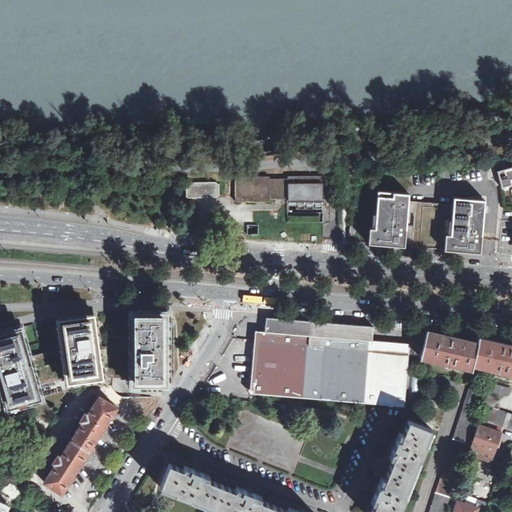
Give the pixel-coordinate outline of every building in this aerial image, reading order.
[(511,168),(500,171),(504,187),(511,185),(511,168)] [(235,177),(235,202),(270,201),(270,199),(288,199),(288,201),(323,200),(323,176),(314,176),(297,176),(287,176),(287,179),(269,179),(269,177),(235,177)] [(191,177),(191,195),(224,195),(223,177),(207,177),(191,177)] [(487,199),(457,197),(456,204),(410,199),(411,192),(382,189),(377,241),(394,243),(472,250),(482,251),(487,199)] [(348,226),(347,236),(355,237),(357,227),(348,226)] [(131,385),(167,385),(168,311),(131,311),(131,346),(131,377),(131,385)] [(72,316),(58,318),(62,347),(67,374),(69,374),(71,382),(102,377),(99,346),(94,313),(72,316)] [(318,399),(324,322),(262,318),(261,331),(254,332),(253,340),(248,395),(318,399)] [(373,326),(324,322),(318,399),(367,402),(403,405),(408,343),(372,340),(373,334),(373,326)] [(11,329),(0,332),(0,383),(7,407),(16,405),(15,400),(25,397),(27,402),(42,397),(38,385),(30,356),(21,326),(11,329)] [(479,342),(427,330),(426,334),(418,332),(417,337),(414,349),(421,351),(420,355),(444,361),(444,363),(449,365),(449,362),(473,368),(474,364),(479,342)] [(511,345),(480,338),(479,342),(474,364),(489,367),(489,370),(493,371),(494,368),(511,372),(511,345)] [(131,346),(99,346),(102,377),(131,377),(131,346)] [(62,347),(45,352),(30,356),(38,385),(67,377),(67,374),(62,347)] [(510,388),(486,381),(476,416),(511,428),(511,414),(492,408),(497,401),(499,393),(508,395),(510,388)] [(446,511),(484,387),(469,383),(431,511),(446,511)] [(107,422),(116,407),(99,396),(88,414),(83,411),(78,418),(83,421),(61,456),(56,453),(51,460),(56,463),(44,481),(62,492),(75,472),(107,422)] [(395,511),(428,430),(404,419),(391,453),(384,451),(383,455),(376,455),(375,460),(373,465),(377,469),(376,473),(381,475),(367,511),(395,511)] [(503,429),(479,423),(469,453),(478,456),(494,461),(503,429)] [(494,461),(478,456),(474,470),(494,477),(498,463),(494,461)] [(183,472),(169,466),(160,487),(176,493),(174,496),(190,502),(191,499),(221,511),(289,511),(288,511),(281,511),(261,504),(263,501),(248,495),(237,491),(236,493),(209,482),(210,480),(195,474),(184,469),(183,472)] [(475,507),(459,502),(455,511),(486,511),(490,503),(478,499),(475,507)] [(0,511),(7,511),(9,509),(11,506),(0,500),(0,511)]
